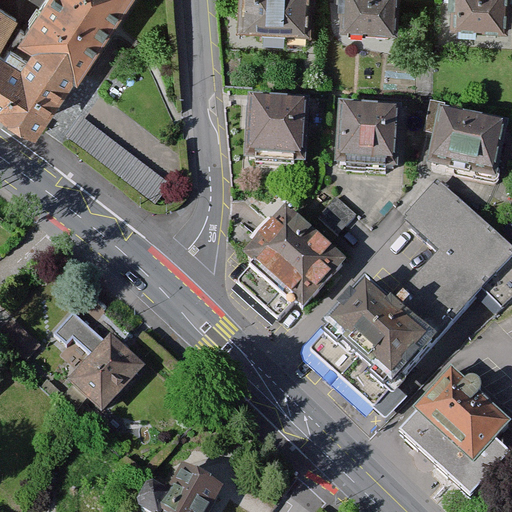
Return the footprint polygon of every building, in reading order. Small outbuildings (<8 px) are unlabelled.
[(24,0),(20,7),(0,36),(0,92),(38,117),(116,0),(24,0)] [(0,0),(0,36),(20,7),(9,0),(0,0)] [(314,0),(244,0),(244,18),(314,19),(314,0)] [(396,0),(342,0),(342,13),(396,14),(396,0)] [(511,0),(449,0),(450,13),(511,14),(511,0)] [(311,92),(246,90),(245,145),(309,147),(311,92)] [(404,95),(339,91),(335,152),(401,155),(404,95)] [(511,115),(511,111),(442,97),(430,155),(501,170),(511,115)] [(80,112),(65,133),(154,199),(170,178),(80,112)] [(404,219),(438,250),(401,290),(372,263),(308,333),(379,399),(511,254),(511,246),(439,180),(404,219)] [(288,194),(242,243),(257,257),(235,280),(284,326),(307,302),(352,255),(288,194)] [(112,328),(68,377),(100,406),(144,356),(112,328)] [(511,435),(511,427),(454,376),(396,441),(471,508),(509,465),(496,454),(511,435)] [(154,507),(150,511),(206,511),(226,479),(185,456),(170,483),(149,471),(134,496),(154,507)]
